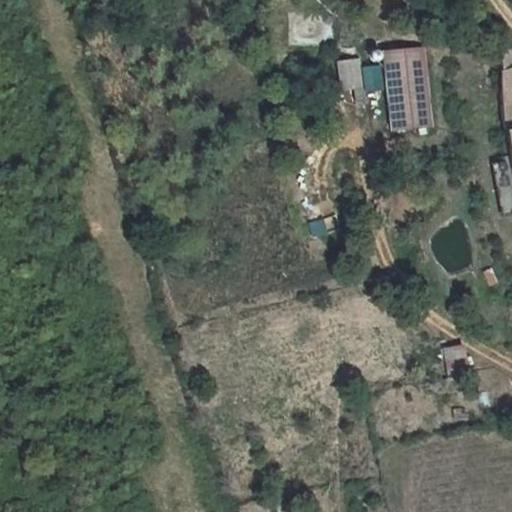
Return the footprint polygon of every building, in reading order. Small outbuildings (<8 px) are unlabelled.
[(378,59),(388,136),(431,130),(420,53),(378,59)] [(511,55),(496,54),(505,134),(509,156),(511,173),(511,175),(511,55)] [(350,94),(353,112),(361,110),(354,67),(334,70),(338,96),(350,94)] [(404,173),(408,191),(427,187),(424,173),(422,162),(402,166),(404,173)] [(463,350),(443,355),(449,383),(469,378),(463,350)]
